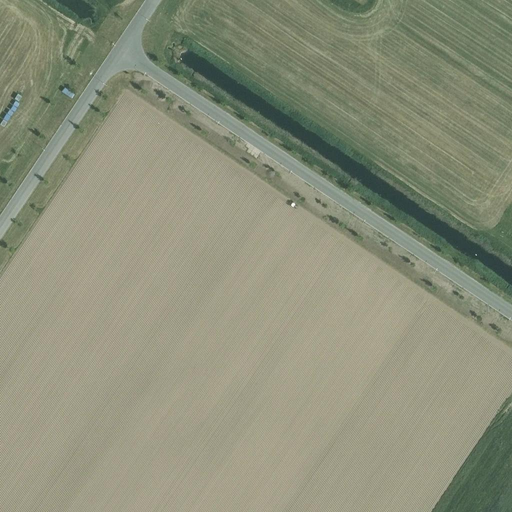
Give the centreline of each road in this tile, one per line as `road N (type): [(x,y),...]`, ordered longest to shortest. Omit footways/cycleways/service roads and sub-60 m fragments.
road 1 (unclassified): [(119,50),(511,312)]
road 2 (unclassified): [(0,227),(119,50)]
